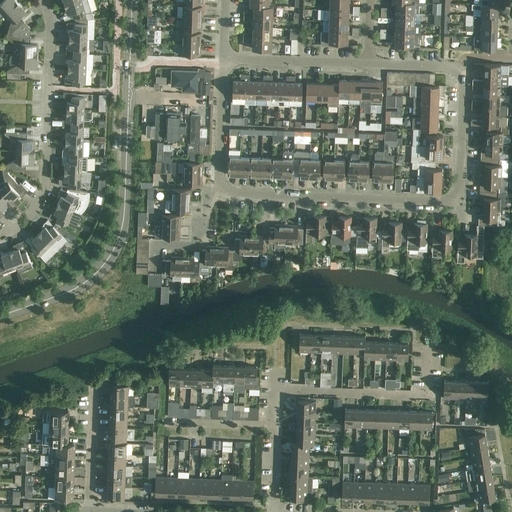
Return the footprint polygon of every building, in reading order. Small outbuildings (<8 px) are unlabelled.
[(0,0),(0,9),(5,15),(18,3),(15,0),(0,0)] [(94,19),(88,0),(79,0),(65,5),(68,14),(73,12),(76,21),(88,19),(94,19)] [(349,11),(349,0),(348,0),(330,0),(330,10),(349,11)] [(422,2),(419,2),(397,2),(396,13),(419,13),(419,5),(422,6),(422,2)] [(27,12),(18,3),(5,15),(11,22),(7,37),(31,28),(21,17),(27,12)] [(498,16),(498,6),(498,5),(488,5),(482,4),(473,4),(472,9),(473,9),(473,15),(498,16)] [(273,6),(269,6),(254,6),(254,17),(273,17),(273,6)] [(184,7),(183,18),(202,18),(202,7),(184,7)] [(349,11),(330,10),(324,10),(323,21),(324,21),(349,22),(349,11)] [(421,13),(419,13),(396,13),(396,23),(415,24),(421,24),(421,13)] [(497,27),(498,16),(473,15),(472,15),(472,26),(497,27)] [(272,28),(273,17),(254,17),(254,27),(272,28)] [(201,30),(202,18),(183,18),(183,29),(201,30)] [(88,24),(88,19),(76,21),(76,24),(67,23),(67,29),(70,29),(70,39),(87,39),(88,24)] [(348,32),(349,22),(324,21),(323,31),(348,32)] [(414,35),(415,24),(396,23),(395,34),(414,35)] [(497,38),(497,27),(472,26),(466,26),(466,31),(474,31),(474,37),(475,37),(497,38)] [(272,39),(272,28),(254,27),(253,38),(272,39)] [(31,43),(31,28),(7,37),(20,46),(20,55),(38,56),(39,44),(31,43)] [(348,32),(323,31),(321,31),(321,45),(330,45),(330,44),(330,43),(348,43),(348,32)] [(183,33),(182,44),(201,44),(201,33),(183,33)] [(422,35),(414,35),(395,34),(395,45),(413,46),(413,47),(412,47),(412,48),(420,48),(420,39),(422,39),(422,35)] [(461,45),(461,50),(474,50),(481,50),(481,48),(497,49),(497,38),(475,37),(474,46),(461,45)] [(272,45),(272,39),(253,38),(253,49),(267,50),(267,53),(278,53),(278,45),(272,45)] [(87,54),(87,39),(70,39),(69,48),(66,47),(66,53),(87,54)] [(200,55),(201,44),(182,44),(182,55),(200,55)] [(86,69),(87,54),(66,53),(66,59),(69,59),(69,68),(86,69)] [(38,56),(20,55),(17,55),(15,56),(14,58),(14,63),(15,65),(17,66),(7,70),(7,79),(21,79),(21,73),(29,73),(30,67),(38,68),(38,56)] [(473,64),(473,69),(484,69),(484,75),(501,75),(509,76),(509,65),(501,65),(473,64)] [(86,84),(86,69),(69,68),(68,77),(65,77),(65,84),(86,84)] [(201,72),(198,72),(173,71),(172,87),(200,88),(201,72)] [(473,80),(473,84),(500,85),(508,86),(509,76),(501,75),(484,75),(484,80),(473,80)] [(361,99),(360,104),(371,104),(372,82),(368,81),(368,79),(361,79),(361,81),(361,99)] [(350,103),(350,81),(339,80),(339,84),(339,97),(339,103),(350,103)] [(244,104),(245,81),(233,81),(232,104),(244,104)] [(256,105),(257,81),(245,81),(244,104),(256,105)] [(267,105),(268,82),(257,81),(256,105),(267,105)] [(360,104),(361,81),(350,81),(350,103),(360,104)] [(279,105),(279,82),(268,82),(267,105),(278,105),(279,105)] [(290,106),(291,83),(279,82),(279,105),(278,105),(278,106),(290,106)] [(382,105),(383,82),(372,82),(371,104),(382,105)] [(303,83),(291,83),(290,106),(302,106),(303,83)] [(317,100),(318,84),(307,83),(306,100),(317,100)] [(328,101),(329,84),(318,84),(317,100),(328,101)] [(339,84),(329,84),(328,101),(328,106),(339,106),(339,103),(339,97),(339,84)] [(500,96),(500,85),(473,84),(472,89),(483,89),(483,95),(500,96)] [(439,86),(435,86),(429,86),(423,86),(422,86),(417,86),(416,86),(416,96),(439,97),(439,86)] [(85,112),(85,96),(77,96),(77,94),(64,94),(63,102),(65,102),(65,107),(67,107),(67,111),(85,112)] [(500,106),(500,96),(483,95),(483,101),(472,100),(472,105),(500,106)] [(438,108),(439,97),(416,96),(414,96),(414,107),(438,108)] [(508,106),(500,106),(472,105),(472,109),(483,110),(483,115),(507,116),(508,106)] [(438,119),(438,108),(414,107),(414,112),(422,113),(421,118),(438,119)] [(174,139),(174,114),(175,111),(159,110),(158,138),(174,139)] [(84,119),(89,120),(92,117),(93,112),(85,112),(67,111),(67,116),(64,116),(64,120),(62,120),(62,126),(84,127),(84,119)] [(192,140),(193,112),(177,111),(176,139),(192,140)] [(210,140),(211,112),(195,112),(194,140),(210,140)] [(507,126),(507,116),(483,115),(482,121),(471,120),(471,125),(482,126),(499,126),(501,126),(507,126)] [(440,129),(440,123),(438,123),(438,119),(421,118),(413,118),(413,129),(419,129),(437,130),(438,130),(438,128),(440,129)] [(370,130),(370,125),(367,125),(367,120),(359,120),(359,129),(370,130)] [(62,126),(62,132),(64,132),(63,136),(66,136),(66,141),(84,142),(84,127),(62,126)] [(509,127),(507,126),(501,126),(499,126),(482,126),(482,136),(486,136),(486,142),(503,143),(503,136),(509,136),(509,127)] [(437,136),(437,130),(419,129),(419,146),(445,147),(445,139),(443,139),(443,136),(437,136)] [(284,140),(284,135),(284,130),(276,130),(276,140),(284,140)] [(385,134),(384,139),(384,140),(397,141),(398,132),(385,131),(385,134)] [(35,152),(35,140),(27,139),(27,133),(5,132),(5,135),(17,142),(17,151),(35,152)] [(63,150),(62,156),(83,157),(84,142),(66,141),(66,150),(63,150)] [(502,154),(503,143),(486,142),(486,148),(481,148),(481,159),(500,159),(500,154),(502,154)] [(199,144),(199,155),(209,155),(210,144),(199,144)] [(445,155),(445,147),(419,146),(418,157),(419,157),(419,163),(436,163),(436,158),(443,158),(443,155),(445,155)] [(34,164),(35,152),(17,151),(16,160),(2,167),(9,171),(10,169),(26,169),(26,163),(34,164)] [(294,177),(294,159),(294,152),(283,152),(283,159),(282,177),(294,177)] [(309,178),(310,159),(310,153),(294,152),(294,159),(294,177),(309,178)] [(320,178),(321,160),(319,160),(319,154),(317,152),(311,152),(310,152),(310,153),(310,159),(309,178),(320,178)] [(383,180),(384,152),(377,152),(375,154),(375,162),(373,162),(373,180),(383,180)] [(388,153),(384,152),(383,180),(393,181),(394,157),(388,156),(388,153)] [(172,162),(172,153),(163,153),(163,154),(163,162),(165,162),(172,162)] [(359,179),(359,161),(359,154),(354,154),(352,155),(351,157),(351,161),(349,161),(348,179),(359,179)] [(87,172),(88,157),(62,156),(62,162),(65,162),(65,171),(87,172)] [(239,175),(240,157),(229,157),(228,175),(239,175)] [(250,176),(251,157),(240,157),(239,175),(250,176)] [(261,176),(262,158),(251,157),(250,176),(261,176)] [(272,176),(272,158),(262,158),(261,176),(272,176)] [(282,177),(283,159),(272,158),(272,176),(282,177)] [(508,160),(500,159),(481,159),(481,169),(485,169),(485,175),(507,176),(508,160)] [(334,179),(335,160),(324,160),(324,178),(334,179)] [(345,161),(335,160),(334,179),(344,179),(345,161)] [(370,162),(359,161),(359,179),(369,180),(370,162)] [(171,173),(172,162),(165,162),(163,162),(162,162),(161,174),(167,174),(167,173),(171,173)] [(202,167),(202,163),(184,163),(184,174),(202,174),(204,173),(204,168),(202,167)] [(436,169),(436,163),(419,163),(413,163),(412,169),(418,169),(418,180),(444,181),(444,172),(442,172),(442,169),(436,169)] [(28,191),(21,183),(19,185),(8,173),(9,171),(2,167),(6,183),(5,184),(4,183),(3,183),(0,185),(0,187),(0,188),(0,190),(11,203),(20,195),(22,197),(28,191)] [(90,172),(87,172),(65,171),(65,176),(62,176),(62,181),(60,180),(60,186),(82,187),(82,181),(90,182),(90,172)] [(202,185),(202,174),(184,174),(183,185),(202,185)] [(507,193),(507,176),(485,175),(484,181),(480,181),(480,192),(507,193)] [(443,189),(444,181),(418,180),(418,193),(425,193),(425,191),(441,192),(441,189),(443,189)] [(88,196),(88,194),(90,193),(69,189),(68,192),(61,189),(57,199),(60,200),(58,205),(81,214),(82,214),(80,212),(81,211),(83,210),(83,209),(84,208),(85,207),(86,205),(86,204),(87,202),(87,200),(88,199),(88,198),(88,196)] [(190,190),(172,189),(172,200),(190,201),(190,190)] [(3,210),(11,203),(0,190),(0,216),(5,212),(3,210)] [(507,198),(507,193),(480,192),(479,202),(484,203),(483,209),(500,209),(504,209),(505,201),(507,198)] [(190,212),(190,201),(172,200),(168,200),(167,211),(190,212)] [(78,222),(81,214),(58,205),(56,208),(54,207),(50,218),(69,225),(71,219),(78,222)] [(500,220),(500,209),(483,209),(483,215),(479,215),(479,225),(484,225),(505,226),(505,220),(500,220)] [(162,215),(162,226),(180,227),(180,216),(162,215)] [(306,225),(306,243),(313,243),(314,239),(315,239),(317,238),(318,236),(318,235),(326,235),(326,234),(329,234),(329,227),(326,227),(326,216),(314,216),(313,225),(306,225)] [(331,244),(343,245),(343,244),(347,244),(348,244),(349,244),(349,243),(350,243),(350,242),(351,241),(351,236),(352,217),(339,217),(339,226),(332,226),(331,244)] [(356,247),(368,247),(368,243),(376,243),(376,237),(377,218),(364,218),(364,227),(357,227),(356,247)] [(55,223),(53,225),(48,220),(43,224),(46,227),(39,233),(57,251),(68,240),(65,237),(69,232),(55,223)] [(414,235),(408,235),(407,250),(419,250),(420,242),(427,243),(428,224),(424,224),(424,221),(417,220),(417,223),(414,223),(414,235)] [(382,232),(382,253),(387,253),(389,251),(389,246),(400,247),(401,245),(402,223),(390,222),(389,232),(382,232)] [(286,244),(286,225),(275,225),(275,228),(269,228),(269,240),(269,243),(286,244)] [(298,226),(286,225),(286,244),(303,244),(303,229),(297,229),(298,226)] [(483,258),(484,225),(479,225),(478,229),(477,235),(465,235),(464,244),(458,244),(458,261),(464,262),(464,258),(483,258)] [(180,240),(180,227),(162,226),(156,226),(156,237),(171,238),(171,240),(180,240)] [(439,242),(433,242),(432,257),(444,257),(445,249),(452,249),(453,231),(439,230),(439,242)] [(57,251),(39,233),(36,236),(32,240),(37,245),(33,249),(46,262),(57,251)] [(251,254),(252,236),(241,236),(241,239),(235,239),(234,251),(234,260),(240,260),(241,254),(251,254)] [(269,243),(269,240),(263,240),(263,236),(252,236),(251,254),(261,255),(261,266),(268,266),(268,255),(269,243)] [(27,251),(30,250),(24,241),(17,244),(18,246),(14,247),(15,250),(10,252),(17,268),(19,273),(33,267),(27,251)] [(217,265),(217,247),(206,246),(206,250),(200,250),(200,262),(199,271),(208,271),(211,268),(211,265),(217,265)] [(234,260),(234,251),(228,251),(228,247),(217,247),(217,265),(226,265),(226,269),(234,270),(234,260)] [(17,268),(10,252),(2,255),(1,252),(0,252),(0,266),(3,274),(17,268)] [(166,260),(165,273),(171,273),(171,276),(173,276),(173,280),(182,280),(182,276),(183,258),(172,257),(172,260),(166,260)] [(199,271),(200,262),(194,261),(194,258),(183,258),(182,276),(191,276),(191,280),(191,281),(199,281),(199,271)] [(310,352),(311,335),(300,334),(299,352),(310,352)] [(321,353),(322,335),(311,335),(310,352),(321,353)] [(332,359),(332,353),(333,336),(322,335),(321,353),(321,359),(332,359)] [(343,353),(344,336),(333,336),(332,353),(343,353)] [(354,354),(355,336),(344,336),(343,353),(354,354)] [(365,342),(366,342),(366,337),(355,336),(354,354),(364,354),(365,354),(365,342)] [(376,342),(366,342),(365,342),(365,354),(364,354),(364,359),(375,359),(376,342)] [(386,360),(387,342),(376,342),(375,359),(386,360)] [(397,360),(398,343),(387,342),(386,360),(397,360)] [(409,343),(398,343),(397,360),(408,361),(409,343)] [(224,383),(224,366),(213,365),(213,370),(213,387),(224,388),(224,383)] [(235,383),(235,366),(224,366),(224,383),(235,383)] [(246,384),(246,366),(235,366),(235,383),(245,384),(246,384)] [(245,384),(245,388),(260,389),(260,384),(260,377),(257,377),(257,367),(246,366),(246,384),(245,384)] [(180,386),(181,369),(170,369),(169,386),(180,386)] [(192,387),(192,369),(181,369),(180,386),(192,387)] [(202,387),(203,370),(192,369),(192,387),(202,387)] [(213,370),(203,370),(202,387),(202,392),(213,392),(213,387),(213,370)] [(455,399),(456,381),(444,381),(444,398),(455,399)] [(466,399),(467,382),(456,381),(455,399),(466,399)] [(477,399),(478,382),(467,382),(466,399),(477,399)] [(488,400),(489,382),(478,382),(477,399),(488,400)] [(112,384),(111,395),(128,396),(129,385),(112,384)] [(111,395),(111,406),(128,407),(134,407),(134,396),(128,396),(111,395)] [(299,400),(298,411),(316,412),(316,401),(299,400)] [(180,408),(180,404),(169,403),(168,417),(180,418),(180,414),(180,408)] [(128,418),(128,407),(111,406),(110,417),(128,418)] [(356,427),(356,410),(345,409),(345,427),(356,427)] [(367,427),(367,410),(356,410),(356,427),(367,427)] [(378,428),(378,410),(367,410),(367,427),(378,428)] [(388,428),(389,411),(378,410),(378,428),(388,428)] [(51,411),(51,422),(68,423),(69,412),(51,411)] [(315,423),(316,412),(298,411),(298,422),(315,423)] [(399,428),(400,411),(389,411),(388,428),(399,428)] [(410,429),(411,412),(400,411),(399,428),(410,429)] [(421,429),(422,412),(411,412),(410,429),(421,429)] [(433,412),(422,412),(421,429),(432,430),(433,412)] [(127,428),(128,418),(110,417),(110,428),(127,428)] [(68,423),(51,422),(43,422),(43,433),(68,433),(68,423)] [(315,434),(315,423),(298,422),(297,433),(315,434)] [(134,429),(127,428),(110,428),(110,432),(105,432),(105,439),(127,440),(127,439),(134,440),(134,429)] [(67,444),(68,433),(43,433),(43,444),(57,445),(57,444),(67,445),(67,444)] [(314,445),(315,434),(297,433),(297,444),(310,444),(310,445),(314,445)] [(468,436),(470,447),(487,445),(485,434),(468,436)] [(180,440),(180,450),(188,451),(188,441),(180,440)] [(126,454),(127,443),(109,443),(109,454),(126,454)] [(309,455),(310,445),(310,444),(297,444),(292,443),(292,455),(309,455)] [(75,444),(67,444),(67,445),(57,444),(57,445),(57,455),(74,455),(75,444)] [(489,455),(487,445),(470,447),(472,458),(489,455)] [(143,459),(152,460),(152,449),(143,449),(143,459)] [(199,453),(199,462),(210,463),(210,453),(199,453)] [(126,465),(126,454),(109,454),(109,465),(126,465)] [(74,455),(57,455),(49,455),(49,466),(57,466),(74,466),(74,455)] [(309,466),(309,455),(292,455),(291,466),(309,466)] [(491,466),(489,455),(472,458),(473,469),(491,466)] [(125,476),(126,465),(109,465),(108,476),(125,476)] [(73,477),(74,466),(57,466),(56,477),(73,477)] [(308,477),(309,466),(291,466),(291,476),(308,477)] [(473,469),(466,470),(467,481),(492,477),(491,466),(473,469)] [(178,478),(177,495),(188,496),(189,478),(189,472),(178,472),(178,478)] [(448,474),(438,476),(440,483),(449,482),(448,474)] [(125,487),(125,476),(108,476),(108,487),(125,487)] [(291,476),(291,487),(308,488),(313,488),(313,477),(308,477),(291,476)] [(73,488),(73,477),(56,477),(56,488),(73,488)] [(166,495),(167,477),(156,477),(155,494),(166,495)] [(177,495),(178,478),(167,477),(166,495),(177,495)] [(494,488),(492,477),(467,481),(469,492),(477,490),(494,488)] [(199,496),(200,479),(189,478),(188,496),(199,496)] [(210,496),(211,479),(200,479),(199,496),(210,496)] [(221,497),(221,479),(211,479),(210,496),(221,497)] [(232,497),(232,480),(221,479),(221,497),(232,497)] [(243,498),(243,480),(232,480),(232,497),(243,498)] [(254,481),(243,480),(243,498),(254,498),(254,481)] [(353,500),(354,482),(343,482),(342,499),(353,500)] [(364,500),(365,483),(354,482),(353,500),(364,500)] [(375,500),(376,483),(365,483),(364,500),(375,500)] [(386,501),(387,483),(376,483),(375,500),(386,501)] [(397,501),(397,484),(387,483),(386,501),(397,501)] [(408,502),(408,484),(397,484),(397,501),(408,502)] [(419,502),(419,485),(408,484),(408,502),(419,502)] [(430,485),(419,485),(419,502),(430,502),(430,485)] [(125,498),(125,487),(108,487),(107,498),(125,498)] [(291,487),(290,498),(293,498),(308,499),(312,499),(313,488),(308,488),(291,487)] [(72,499),(73,488),(56,488),(55,499),(72,499)] [(496,498),(494,488),(477,490),(479,501),(483,501),(490,499),(496,498)]
